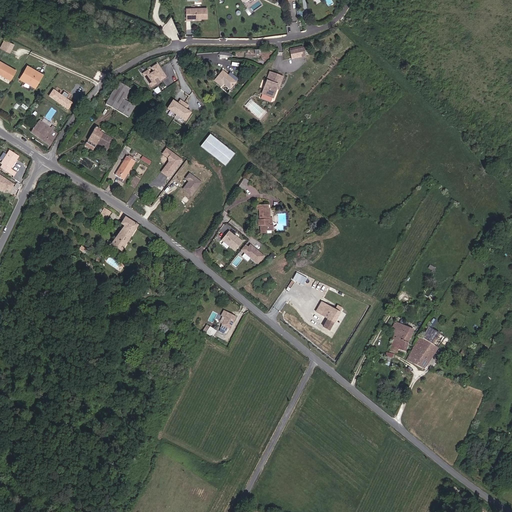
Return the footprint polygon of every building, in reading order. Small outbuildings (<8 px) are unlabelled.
[(208,19),(208,9),(187,9),(188,21),(192,20),(192,19),(208,19)] [(11,53),(16,44),(5,38),(1,47),(11,53)] [(305,56),(303,48),(290,51),(291,59),(305,56)] [(0,74),(11,80),(16,71),(3,63),(0,68),(0,74)] [(164,77),(155,65),(150,69),(152,72),(149,75),(146,71),(141,75),(151,87),(155,84),(153,80),(157,78),(159,81),(164,77)] [(43,75),(27,66),(19,79),(35,88),(43,75)] [(235,83),(222,71),(214,81),(221,87),(223,84),(230,89),(235,83)] [(279,86),(282,77),(269,72),(261,94),(273,98),(276,89),(277,86),(279,86)] [(135,107),(127,102),(124,100),(130,89),(118,82),(105,104),(128,117),(135,107)] [(127,102),(133,91),(130,89),(124,100),(127,102)] [(62,96),(55,91),(50,97),(69,110),(73,104),(68,100),(70,96),(65,93),(62,96)] [(177,104),(172,101),(167,109),(186,120),(191,112),(185,109),(187,105),(180,100),(177,104)] [(50,135),(52,132),(55,128),(52,126),(51,128),(39,120),(31,133),(50,146),(55,138),(50,135)] [(106,152),(113,140),(99,131),(100,130),(96,127),(88,141),(95,146),(106,152)] [(233,153),(210,134),(200,146),(223,165),(233,153)] [(93,150),(95,146),(88,141),(85,145),(93,150)] [(181,160),(166,149),(162,154),(168,158),(169,165),(166,166),(161,172),(168,178),(181,160)] [(12,169),(20,156),(11,151),(3,163),(4,164),(2,167),(5,169),(9,172),(11,173),(13,170),(12,169)] [(123,180),(135,162),(127,156),(115,175),(123,180)] [(201,182),(190,173),(185,178),(189,181),(183,188),(192,195),(201,182)] [(15,184),(0,174),(0,187),(5,191),(7,188),(10,190),(15,184)] [(244,190),(249,182),(244,179),(239,187),(244,190)] [(272,225),(271,218),(270,218),(270,209),(268,209),(268,205),(256,205),(257,209),(259,209),(259,220),(258,220),(258,226),(260,225),(260,233),(271,233),(271,231),(273,231),(273,225),(272,225)] [(104,223),(111,213),(104,209),(98,219),(104,223)] [(121,251),(137,225),(125,217),(121,224),(124,226),(111,245),(121,251)] [(242,242),(230,233),(223,241),(235,251),(242,242)] [(257,264),(264,256),(257,251),(256,251),(255,249),(250,245),(248,247),(245,245),(240,250),(257,264)] [(298,272),(294,279),(305,285),(309,277),(298,272)] [(329,330),(339,313),(338,312),(332,309),(321,302),(316,312),(328,319),(323,326),(329,330)] [(338,312),(341,308),(335,304),(332,309),(338,312)] [(230,327),(235,317),(228,313),(222,325),(220,328),(226,331),(228,326),(230,327)] [(431,329),(437,321),(433,319),(428,327),(431,329)] [(407,343),(413,330),(394,322),(391,330),(393,331),(392,333),(394,334),(389,351),(397,353),(398,349),(405,352),(407,343)] [(212,337),(216,331),(210,327),(206,333),(212,337)] [(433,345),(440,334),(431,329),(428,327),(421,338),(433,345)] [(424,369),(437,348),(433,345),(421,338),(420,337),(407,359),(424,369)]
